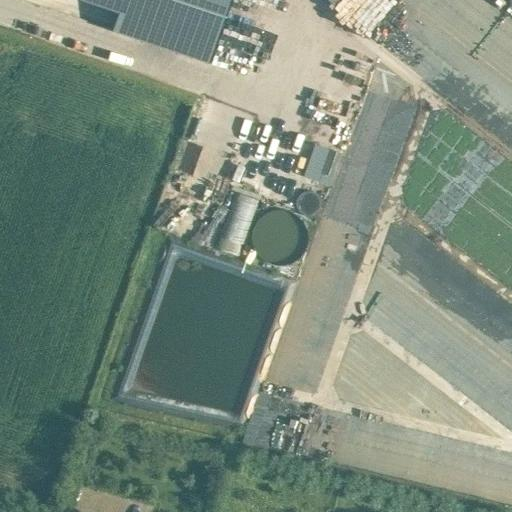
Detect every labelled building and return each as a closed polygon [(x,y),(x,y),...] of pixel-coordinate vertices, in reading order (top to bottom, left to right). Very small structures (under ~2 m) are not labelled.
[(84,0),(118,11),(112,30),(206,62),(208,63),(229,0),(84,0)] [(411,32),(406,31),(408,25),(397,22),(393,36),(408,41),(411,32)] [(353,56),(352,82),(367,83),(368,56),(353,56)] [(475,76),(462,82),(464,88),(468,87),(474,100),(487,95),(483,85),(494,81),(492,74),(491,74),(487,64),(473,70),(475,76)] [(328,149),(321,172),(334,177),(342,154),(328,149)] [(217,216),(228,175),(194,166),(183,206),(217,216)] [(339,214),(353,212),(350,176),(336,177),(339,214)] [(511,381),(499,380),(496,410),(511,411),(511,381)]
